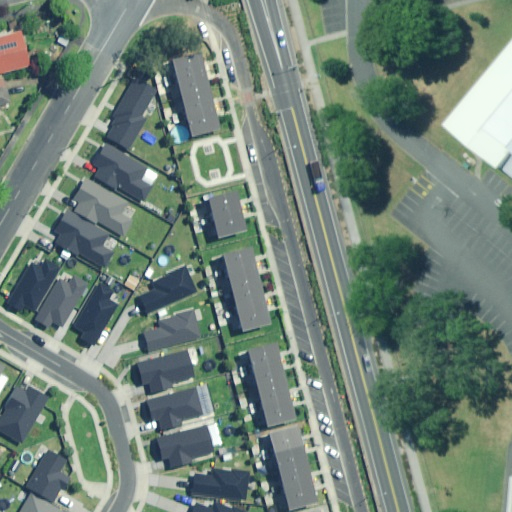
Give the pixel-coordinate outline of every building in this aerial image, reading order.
[(20,30),(0,35),(0,74),(30,67),(20,30)] [(511,59),(462,121),(511,160),(511,59)] [(108,177),(121,194),(164,162),(167,166),(215,131),(200,110),(108,177)] [(225,164),(205,169),(208,182),(228,177),(225,164)] [(33,290),(28,298),(49,311),(106,212),(81,198),(30,288),(33,290)] [(145,216),(129,202),(114,219),(129,232),(145,216)] [(254,291),(235,218),(200,227),(218,300),(254,291)] [(181,279),(178,262),(167,264),(170,281),(181,279)] [(95,269),(87,264),(80,274),(89,279),(95,269)] [(72,329),(53,319),(47,331),(65,341),(72,329)] [(277,423),(254,328),(223,335),(250,444),(283,435),(280,422),(277,423)] [(40,387),(29,333),(0,339),(0,341),(11,393),(40,387)] [(195,370),(184,373),(189,393),(200,390),(195,370)] [(207,426),(204,408),(194,410),(197,427),(207,426)] [(152,451),(87,414),(70,443),(135,480),(152,451)] [(180,493),(173,472),(154,479),(161,500),(180,493)]
